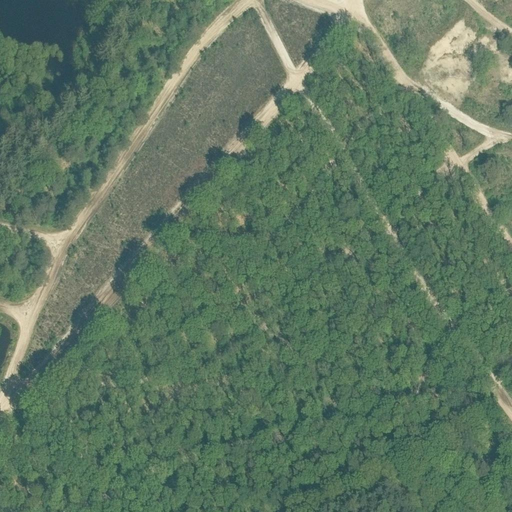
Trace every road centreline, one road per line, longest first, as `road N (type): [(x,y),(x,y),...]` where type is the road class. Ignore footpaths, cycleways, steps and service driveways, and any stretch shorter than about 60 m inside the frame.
road 1 (track): [(0,410),(297,81),(340,27),(350,0)]
road 2 (track): [(52,360),(82,379),(115,384),(218,360),(267,327),(435,176),(501,135)]
road 3 (track): [(511,412),(420,286),(254,0)]
road 4 (track): [(6,404),(20,349),(72,231),(195,52),(248,0)]
road 5 (track): [(511,138),(409,93),(351,138),(276,233),(242,244),(162,233)]
road 6 (track): [(511,252),(373,38),(347,14),(306,0)]
road 7 (track): [(198,457),(362,425),(511,373)]
road 8 (track): [(405,406),(454,332),(511,291)]
